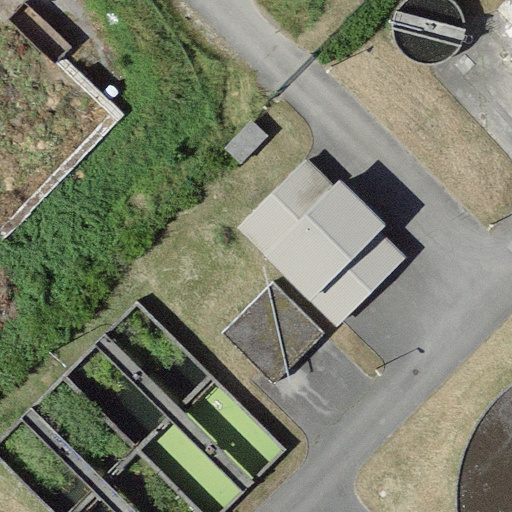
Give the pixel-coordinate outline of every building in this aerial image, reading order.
[(400,0),(398,3),(394,8),(391,15),(390,21),(390,28),(391,35),(393,41),(396,47),(401,53),(406,57),(412,60),(419,62),(426,63),(432,63),(439,61),(445,58),(451,54),(456,49),(459,43),(462,37),(463,30),(464,24),(463,17),(460,10),(457,4),(452,0),(400,0)] [(247,119),(222,145),(235,158),(247,145),(260,132),(247,119)] [(301,162),(242,221),(341,320),(400,261),(374,235),(370,225),(365,215),(359,207),(351,199),(341,193),(331,188),(301,162)] [(272,281),(221,333),(273,385),(325,332),(272,281)] [(137,301),(0,438),(0,462),(50,511),(224,511),(287,449),(137,301)]
